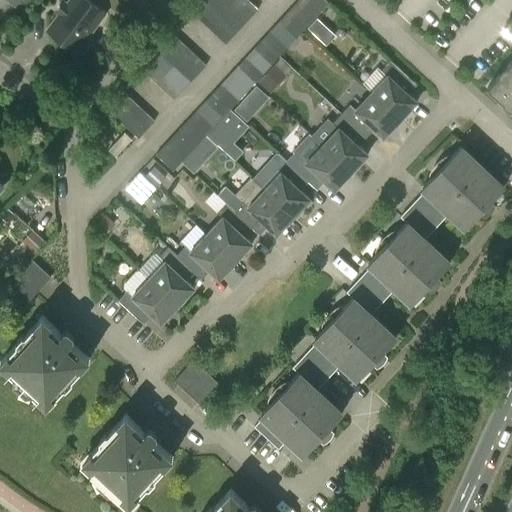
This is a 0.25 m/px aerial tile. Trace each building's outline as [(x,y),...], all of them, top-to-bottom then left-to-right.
[(87,38),(104,14),(85,0),(70,0),(67,6),(64,4),(57,12),(60,14),(47,31),(76,52),(78,49),(83,53),(92,42),(87,38)] [(213,0),(199,0),(190,10),(199,19),(215,1),(213,0)] [(224,9),(232,0),(216,0),(215,1),(224,9)] [(232,17),(248,0),(232,0),(224,9),(232,17)] [(248,0),(232,17),(241,26),(258,8),(248,0)] [(297,0),(294,4),(311,20),(319,12),(306,0),(297,0)] [(325,0),(306,0),(319,12),(328,2),(325,0)] [(215,1),(199,19),(208,27),(224,9),(215,1)] [(286,13),(303,29),(311,20),(294,4),(286,13)] [(224,9),(208,27),(216,35),(232,17),(224,9)] [(277,21),(295,38),(303,29),(286,13),(277,21)] [(225,43),(241,26),(232,17),(216,35),(225,43)] [(330,30),(317,18),(307,28),(320,40),(330,30)] [(269,30),(287,47),(295,38),(277,21),(269,30)] [(261,39),(279,55),(287,47),(269,30),(261,39)] [(154,49),(164,57),(180,40),(171,31),(154,49)] [(253,48),(271,64),(279,55),(261,39),(253,48)] [(172,65),(188,48),(180,40),(164,57),(172,65)] [(181,73),(197,56),(188,48),(172,65),(181,73)] [(245,56),(263,73),(271,64),(253,48),(245,56)] [(138,66),(147,74),(164,57),(154,49),(138,66)] [(206,64),(197,56),(181,73),(190,81),(206,64)] [(237,65),(255,82),(263,73),(245,56),(237,65)] [(164,57),(147,74),(156,82),(172,65),(164,57)] [(508,108),(509,107),(511,110),(511,59),(487,86),(504,102),(502,103),(508,108)] [(381,69),(378,66),(362,82),(372,91),(371,92),(400,120),(417,102),(404,89),(412,80),(390,60),(381,69)] [(172,65),(156,82),(164,90),(181,73),(172,65)] [(229,74),(246,90),(255,82),(237,65),(229,74)] [(275,66),(258,83),(270,95),(287,77),(275,66)] [(190,81),(181,73),(164,90),(174,99),(190,81)] [(221,83),(238,99),(246,90),(229,74),(221,83)] [(213,92),(230,108),(238,99),(221,83),(213,92)] [(103,104),(112,113),(128,95),(119,87),(103,104)] [(204,100),(222,117),(230,108),(213,92),(204,100)] [(349,104),(340,113),(362,133),(370,125),(383,138),(400,120),(371,92),(355,109),(349,104)] [(128,95),(112,113),(120,121),(137,103),(128,95)] [(196,109),(214,125),(222,117),(204,100),(196,109)] [(252,113),(240,102),(232,109),(245,121),(252,113)] [(137,103),(120,121),(129,129),(145,111),(137,103)] [(188,118),(206,134),(214,125),(196,109),(188,118)] [(154,119),(145,111),(129,129),(136,135),(138,137),(154,119)] [(338,127),(322,144),(351,172),(368,154),(355,142),(362,133),(340,113),(332,122),(338,127)] [(232,119),(227,115),(221,121),(208,135),(222,148),(228,141),(228,131),(228,130),(229,129),(229,128),(232,124),(232,119)] [(180,127),(198,143),(206,134),(188,118),(180,127)] [(172,135),(190,152),(198,143),(180,127),(172,135)] [(108,150),(115,157),(132,139),(124,132),(120,137),(108,150)] [(164,144),(182,160),(190,152),(172,135),(164,144)] [(173,170),(182,160),(164,144),(155,153),(173,170)] [(334,190),(351,172),(322,144),(306,161),(300,156),(292,165),(283,157),(282,158),(305,178),(313,186),(321,177),(334,190)] [(279,448),(288,439),(304,454),(323,442),(332,433),(342,413),(317,390),(342,363),(358,378),(377,367),(385,358),(396,337),(371,314),(395,288),(412,303),(431,291),(439,283),(450,262),(425,239),(449,212),(466,228),(485,216),(493,207),(504,187),(460,146),(422,187),(425,190),(400,216),(406,222),(368,262),(371,265),(346,292),(352,297),(314,338),(317,341),(292,367),(298,373),(260,413),(263,416),(254,426),(279,448)] [(190,152),(182,160),(194,172),(202,163),(190,152)] [(266,167),(254,180),(264,189),(293,217),(310,199),(297,186),(305,178),(282,158),(278,154),(274,159),(274,167),(266,167)] [(145,175),(154,184),(162,176),(153,167),(145,175)] [(252,178),(235,196),(225,186),(217,194),(225,201),(234,209),(246,223),(255,231),(263,222),(276,235),(293,217),(264,189),(254,180),(252,178)] [(222,216),(206,234),(235,261),(252,243),(239,231),(246,223),(234,209),(225,201),(216,211),(222,216)] [(103,216),(94,227),(103,235),(113,225),(103,216)] [(32,228),(21,240),(35,252),(45,240),(32,228)] [(219,279),(235,261),(206,234),(190,251),(184,245),(176,254),(176,255),(189,267),(189,268),(197,275),(205,267),(219,279)] [(107,244),(100,237),(93,244),(97,248),(104,248),(107,244)] [(164,261),(148,278),(177,306),(194,288),(181,275),(189,268),(189,267),(176,255),(176,254),(168,246),(159,256),(164,261)] [(32,259),(11,281),(30,298),(34,293),(50,276),(32,259)] [(177,306),(148,278),(141,271),(136,272),(124,284),(124,290),(125,291),(118,299),(139,320),(147,311),(161,324),(177,306)] [(49,328),(53,324),(43,315),(34,325),(37,328),(11,356),(8,353),(0,361),(0,364),(8,372),(12,368),(40,394),(37,398),(46,407),(55,397),(52,394),(77,366),(81,369),(90,359),(81,350),(77,354),(69,346),(74,339),(74,335),(68,329),(64,329),(58,336),(49,328)] [(193,360),(175,380),(180,385),(198,402),(217,382),(193,360)] [(151,428),(148,428),(141,435),(132,426),(135,422),(126,413),(117,423),(121,427),(94,455),(91,451),(82,461),(91,470),(95,466),(123,493),(120,496),(129,505),(138,496),(135,492),(161,464),(164,467),(174,457),(164,448),(161,452),(151,444),(157,437),(157,433),(151,428)] [(262,511),(262,509),(256,503),(252,503),(246,510),(237,501),(241,497),(231,488),(222,498),(225,502),(215,511),(262,511)]
